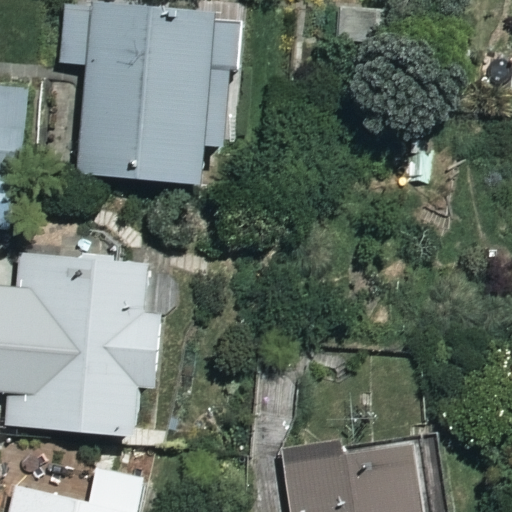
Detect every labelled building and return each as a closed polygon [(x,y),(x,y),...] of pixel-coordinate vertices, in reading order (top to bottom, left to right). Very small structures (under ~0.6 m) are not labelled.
[(273,27),(79,10),(74,67),(106,70),(96,179),(231,191),(234,159),(262,162),(273,27)] [(48,91),(0,87),(0,232),(37,236),(48,91)] [(179,270),(36,256),(19,429),(165,444),(171,393),(195,395),(203,323),(174,320),(179,270)] [(462,511),(452,439),(305,459),(312,511),(462,511)] [(26,450),(0,447),(0,486),(23,489),(26,450)] [(171,511),(176,494),(124,482),(118,511),(16,490),(10,511),(171,511)]
